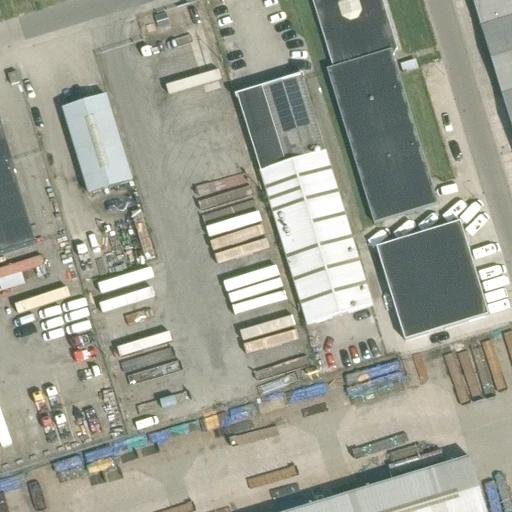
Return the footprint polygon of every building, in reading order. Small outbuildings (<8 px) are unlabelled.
[(311,0),(333,68),(326,70),(374,225),(439,206),(393,57),(397,50),(382,0),(311,0)] [(511,0),(472,0),(511,130),(511,0)] [(16,73),(8,76),(11,86),(19,83),(16,73)] [(261,173),(307,327),(373,306),(326,152),(325,153),(303,81),(304,80),(303,76),(297,78),(298,80),(283,84),(282,83),(263,89),(286,165),(261,173)] [(89,195),(132,182),(106,97),(63,110),(89,195)] [(0,256),(36,245),(14,174),(16,174),(13,163),(0,121),(0,256)] [(377,250),(402,331),(406,343),(490,317),(486,306),(461,224),(377,250)] [(486,511),(470,459),(296,511),(486,511)]
